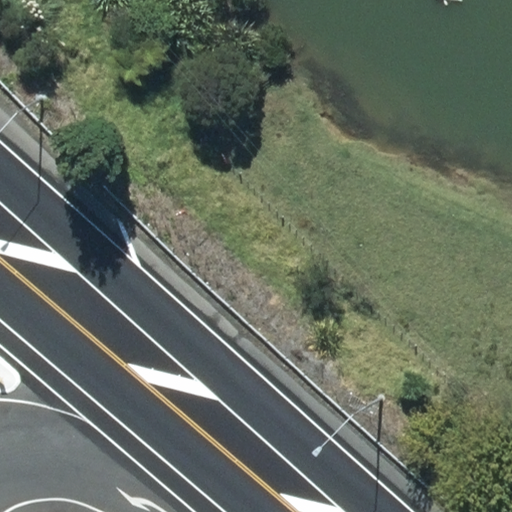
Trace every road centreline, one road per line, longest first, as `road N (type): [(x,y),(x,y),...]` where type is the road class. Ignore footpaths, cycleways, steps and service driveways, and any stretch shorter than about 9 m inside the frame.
road 1 (primary): [(230,466),(0,256)]
road 2 (motorway): [(230,466),(0,437)]
